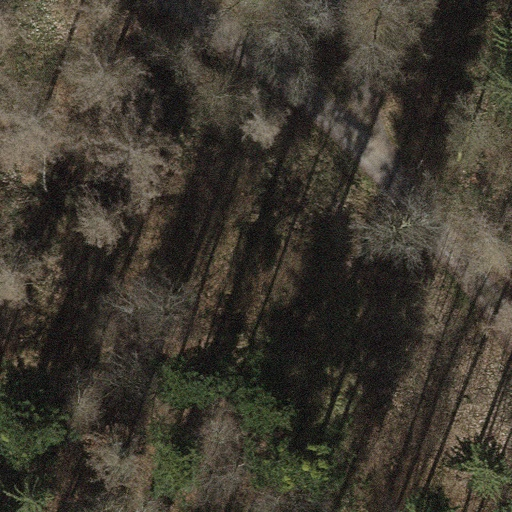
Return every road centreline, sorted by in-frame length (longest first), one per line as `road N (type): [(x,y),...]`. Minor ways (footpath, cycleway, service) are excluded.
road 1 (track): [(177,0),(240,39),(374,175),(511,359)]
road 2 (track): [(343,0),(374,175)]
